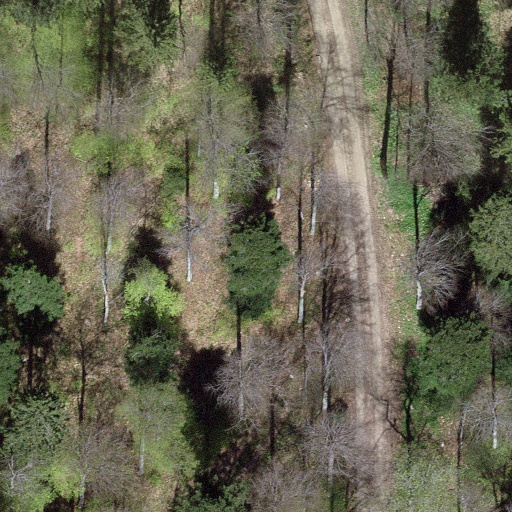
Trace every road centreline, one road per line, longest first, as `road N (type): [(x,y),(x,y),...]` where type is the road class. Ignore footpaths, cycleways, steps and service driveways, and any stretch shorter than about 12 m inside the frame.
road 1 (track): [(376,511),(364,283),(347,121),(323,0)]
road 2 (track): [(364,283),(192,511)]
